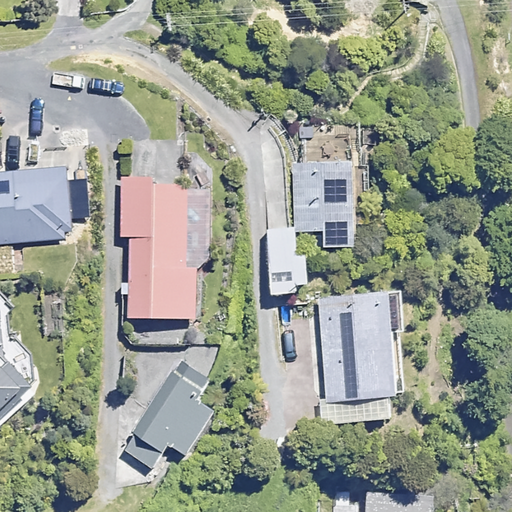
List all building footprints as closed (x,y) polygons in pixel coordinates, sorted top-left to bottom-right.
[(314,136),(317,219),(384,217),(381,134),(314,136)] [(92,169),(0,173),(0,237),(95,233),(92,169)] [(221,179),(149,177),(144,316),(216,318),(221,179)] [(321,230),(278,230),(279,288),(322,287),(321,230)] [(413,296),(332,302),(339,398),(419,393),(413,296)] [(48,310),(0,306),(0,412),(40,416),(48,310)] [(214,386),(181,364),(125,453),(158,474),(171,452),(188,463),(216,420),(199,409),(214,386)]
